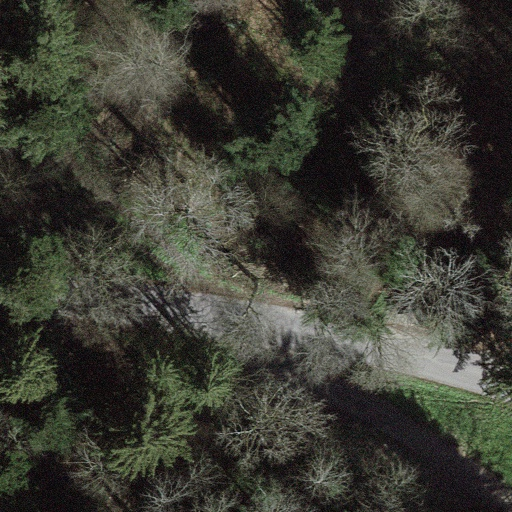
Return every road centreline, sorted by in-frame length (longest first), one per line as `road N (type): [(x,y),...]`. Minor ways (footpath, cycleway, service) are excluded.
road 1 (tertiary): [(0,287),(281,322),(511,374)]
road 2 (track): [(281,322),(511,506)]
